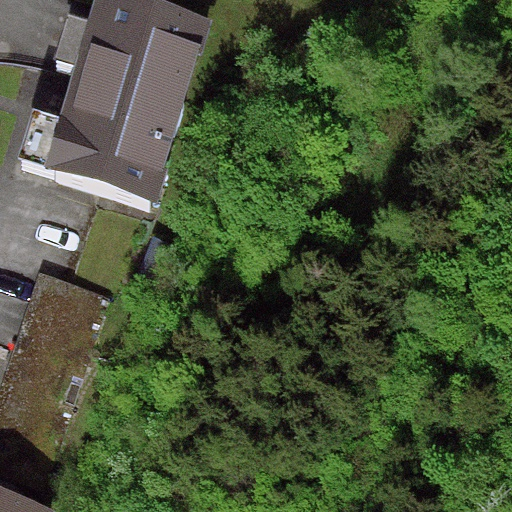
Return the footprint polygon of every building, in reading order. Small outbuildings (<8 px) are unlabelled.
[(59,117),(43,165),(157,202),(216,15),(167,0),(95,0),(89,20),(75,65),(59,117)] [(75,65),(89,20),(69,14),(55,59),(75,65)] [(43,165),(59,117),(36,109),(20,157),(43,165)] [(113,298),(39,272),(0,386),(0,488),(42,503),(113,298)] [(0,511),(54,511),(56,507),(42,503),(0,488),(0,511)]
